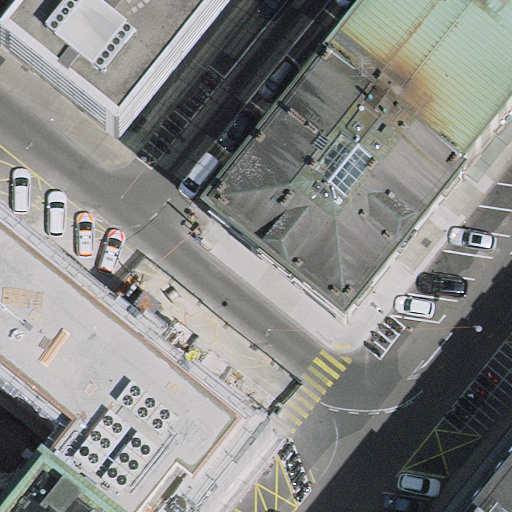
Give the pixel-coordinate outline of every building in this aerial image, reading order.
[(40,0),(2,48),(117,140),(230,0),(40,0)] [(511,0),(379,0),(324,68),(464,180),(511,120),(511,0)] [(464,180),(324,68),(207,213),(283,274),(347,325),(464,180)] [(0,368),(79,431),(62,457),(40,488),(69,511),(188,511),(249,438),(0,238),(0,368)] [(475,511),(511,511),(511,466),(492,492),(475,511)] [(69,511),(40,488),(20,511),(69,511)]
